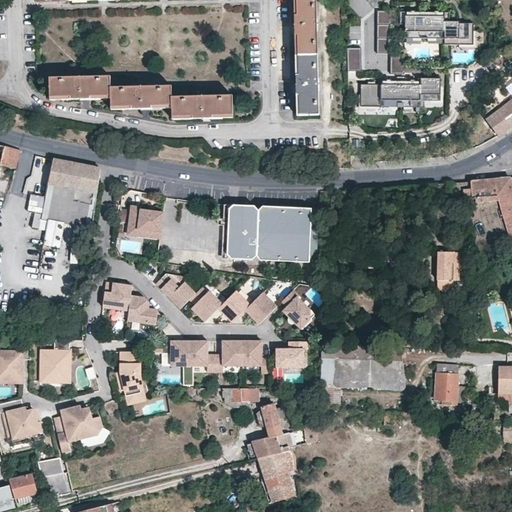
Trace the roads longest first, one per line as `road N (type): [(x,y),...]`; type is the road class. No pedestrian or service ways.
road 1 (secondary): [(0,133),(185,171),(321,179),(449,169),(511,139)]
road 2 (unknown): [(15,511),(224,457),(256,417)]
road 3 (residential): [(270,127),(170,130),(40,106),(16,86)]
road 4 (unknown): [(27,141),(9,219),(9,274)]
road 5 (residential): [(267,0),(270,127)]
